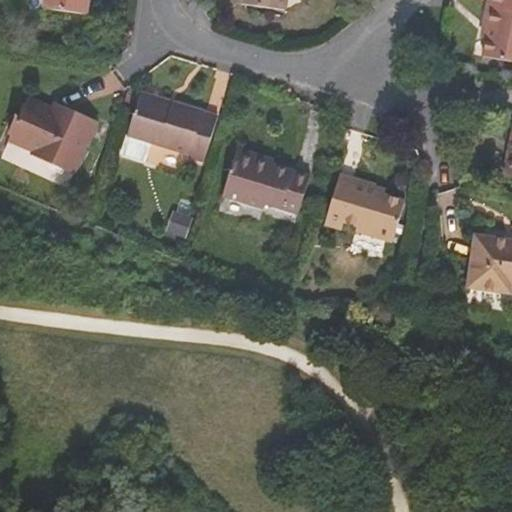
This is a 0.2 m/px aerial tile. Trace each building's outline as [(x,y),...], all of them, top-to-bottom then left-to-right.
[(44,0),(43,8),(87,15),(89,0),(44,0)] [(230,0),(231,3),(285,10),(286,0),(230,0)] [(511,0),(488,0),(483,25),(488,26),(486,38),(483,56),(511,62),(511,0)] [(164,99),(140,92),(139,96),(163,103),(164,99)] [(139,96),(121,155),(140,161),(146,141),(190,155),(189,158),(205,162),(218,116),(164,99),(163,103),(139,96)] [(98,121),(55,102),(50,113),(39,108),(41,103),(27,97),(8,139),(33,151),(30,156),(74,175),(98,121)] [(55,102),(44,97),(41,103),(39,108),(50,113),(55,102)] [(260,160),(262,155),(237,148),(222,197),(263,209),(265,204),(299,215),(311,176),(272,164),(260,160)] [(274,159),(262,155),(260,160),(272,164),(274,159)] [(375,184),(340,173),(327,216),(344,221),(346,222),(357,226),(355,232),(393,242),(405,201),(373,191),(375,184)] [(186,240),(193,218),(173,211),(166,232),(186,240)] [(344,221),(327,216),(324,226),(342,231),(344,221)] [(511,240),(475,235),(467,287),(511,294),(511,292),(511,240)]
